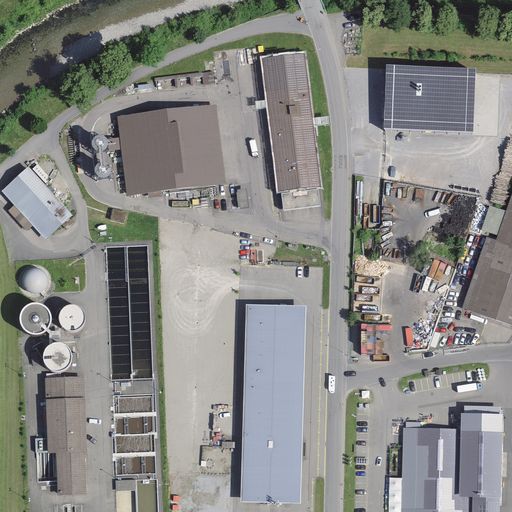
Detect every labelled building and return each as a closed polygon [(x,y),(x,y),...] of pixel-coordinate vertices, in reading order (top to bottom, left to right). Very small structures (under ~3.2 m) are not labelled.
[(309,54),(267,60),(286,196),(290,196),(324,191),(327,191),(309,54)] [(477,75),(388,71),(386,134),(474,138),(477,75)] [(227,186),(217,107),(118,119),(120,139),(107,141),(110,153),(122,151),(127,197),(227,186)] [(108,153),(109,150),(109,148),(108,145),(106,143),(103,142),(101,141),(98,142),(96,143),(94,145),(93,147),(93,150),(93,152),(95,155),(97,156),(99,157),(102,157),(103,157),(106,155),(108,153)] [(31,167),(4,192),(20,209),(10,217),(30,239),(39,231),(52,245),(79,221),(31,167)] [(110,181),(112,178),(112,176),(112,173),(111,171),(109,169),(107,168),(104,168),(101,168),(99,169),(97,171),(96,174),(96,177),(97,179),(99,181),(101,183),(103,183),(106,183),(108,182),(110,181)] [(253,190),(241,192),(244,214),(256,213),(253,190)] [(324,191),(290,196),(292,214),(326,209),(324,191)] [(511,208),(501,243),(491,241),(468,314),(511,327),(511,208)] [(129,213),(113,210),(111,221),(127,224),(129,213)] [(302,258),(263,257),(263,266),(302,267),(302,258)] [(51,289),(52,283),(52,278),(50,273),(46,269),(42,266),(36,265),(31,265),(26,267),(22,271),(19,276),(18,282),(19,287),(22,292),(26,296),(32,298),(38,299),(43,297),(48,293),(51,289)] [(53,334),(55,328),(55,322),(53,317),(50,312),(45,308),(39,306),(33,306),(27,308),(22,312),(18,317),(17,323),(17,330),(20,336),(25,341),(31,343),(37,344),(44,343),(49,339),(53,334)] [(86,327),(87,322),(87,317),(84,313),(80,309),(76,307),(70,307),(66,309),(61,312),(59,316),(58,320),(58,325),(59,329),(62,333),(66,335),(71,337),(75,336),(80,335),(83,332),(86,327)] [(303,443),(306,309),(247,308),(242,505),(300,508),(302,456),(306,456),(306,443),(303,443)] [(377,326),(362,326),(362,356),(389,353),(388,342),(377,342),(377,326)] [(73,368),(74,362),(73,357),(70,352),(66,348),(61,346),(55,346),(50,348),(45,351),(43,356),(41,361),(42,366),(44,370),(47,374),(51,377),(56,378),(61,378),(66,376),(70,372),(73,368)] [(458,381),(488,377),(486,364),(456,367),(458,381)] [(89,377),(47,380),(53,459),(59,458),(62,496),(93,494),(90,454),(94,454),(89,377)] [(401,511),(403,460),(404,430),(405,424),(392,424),(391,430),(389,511),(401,511)] [(500,511),(502,434),(404,430),(403,460),(401,511),(500,511)] [(236,440),(220,440),(220,450),(235,450),(236,440)]
